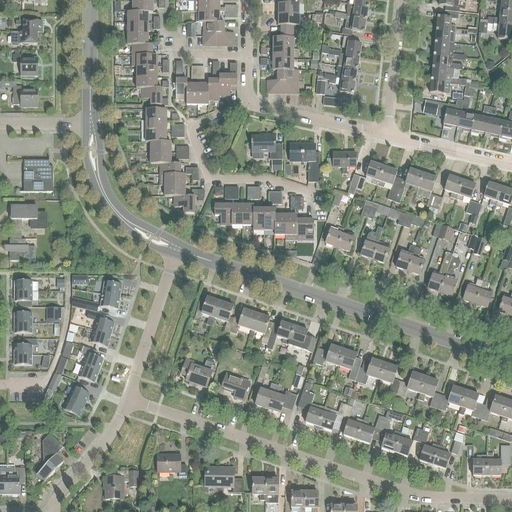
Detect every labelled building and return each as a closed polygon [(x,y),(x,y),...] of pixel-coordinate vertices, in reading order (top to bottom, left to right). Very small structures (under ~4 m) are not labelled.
[(278,5),(278,15),(298,16),(298,5),(300,5),(300,0),(285,0),(286,5),(278,5)] [(355,0),(354,6),(368,9),(369,0),(355,0)] [(458,0),(439,0),(438,6),(445,7),(444,12),(458,13),(459,9),(457,9),(458,0)] [(511,0),(501,0),(500,12),(511,13),(511,0)] [(219,2),(214,2),(194,2),(194,13),(196,13),(198,13),(219,13),(225,13),(225,9),(219,9),(219,2)] [(153,3),(132,3),(132,14),(148,14),(153,14),(153,3)] [(366,21),(368,9),(354,6),(347,5),(346,11),(348,11),(348,15),(347,15),(347,18),(352,19),(366,21)] [(511,13),(500,12),(500,20),(494,19),(494,25),(511,27),(511,13)] [(203,24),(219,24),(219,13),(198,13),(196,13),(196,24),(198,24),(203,24)] [(148,14),(132,14),(128,14),(128,25),(147,25),(148,14)] [(341,35),(351,37),(352,32),(363,34),(366,21),(352,19),(347,18),(347,15),(341,14),(340,19),(346,20),(344,29),(342,29),(341,35)] [(436,31),(449,33),(455,33),(455,35),(461,36),(461,31),(456,31),(456,28),(450,28),(451,20),(458,21),(458,16),(444,14),(444,19),(437,18),(436,31)] [(298,27),(298,16),(278,15),(278,26),(281,26),(281,33),(295,33),(295,27),(298,27)] [(42,21),(15,21),(15,26),(22,26),(23,33),(37,33),(42,33),(42,21)] [(224,24),(219,24),(203,24),(203,34),(209,34),(216,34),(221,34),(224,34),(224,24)] [(480,24),(479,34),(486,34),(487,31),(487,25),(480,24)] [(147,25),(128,25),(128,36),(147,36),(147,25)] [(187,25),(187,38),(195,38),(195,25),(187,25)] [(511,27),(494,25),(493,32),(498,32),(497,40),(511,41),(511,27)] [(448,44),(454,45),(455,35),(455,33),(449,33),(436,31),(434,43),(448,44)] [(23,33),(10,33),(10,45),(12,47),(18,47),(18,45),(37,45),(37,33),(23,33)] [(273,39),(273,50),(292,50),(292,39),(295,39),(295,33),(281,33),(280,39),(273,39)] [(147,36),(128,36),(127,47),(132,47),(147,47),(147,36)] [(346,56),(359,58),(361,46),(354,44),(354,39),(343,37),(341,48),(347,49),(346,56)] [(433,56),(453,58),(452,60),(458,61),(459,55),(453,54),(454,45),(448,44),(434,43),(433,56)] [(328,47),(322,46),(321,54),(334,57),(334,52),(329,51),(328,47)] [(152,47),(147,47),(132,47),(132,57),(152,57),(152,47)] [(273,50),(273,61),(292,61),(292,50),(273,50)] [(339,58),(337,67),(357,71),(359,58),(346,56),(340,55),(340,53),(334,52),(334,57),(339,58)] [(21,59),(21,56),(13,56),(13,64),(21,64),(21,77),(37,77),(37,59),(21,59)] [(452,65),(452,60),(453,58),(433,56),(432,68),(453,70),(462,71),(463,66),(452,65)] [(136,68),(157,69),(157,57),(152,57),(132,57),(132,68),(136,68)] [(272,72),(277,72),(292,72),(292,61),(273,61),(272,72)] [(337,72),(336,77),(335,80),(355,84),(357,71),(337,67),(336,67),(335,72),(337,72)] [(157,69),(136,68),(136,79),(157,79),(157,69)] [(452,79),(453,70),(432,68),(430,81),(450,83),(449,85),(456,86),(456,79),(452,79)] [(292,72),(277,72),(277,82),(279,82),(285,82),(291,82),(297,82),(297,72),(292,72)] [(355,84),(335,80),(336,77),(330,76),(330,79),(329,81),(328,84),(340,86),(339,94),(353,96),(355,84)] [(219,81),(218,97),(229,97),(229,88),(236,88),(236,77),(219,77),(219,81)] [(157,79),(136,79),(136,90),(141,90),(157,90),(157,79)] [(186,101),(187,86),(187,81),(176,81),(175,101),(186,101)] [(208,81),(208,86),(208,102),(218,102),(218,97),(219,81),(208,81)] [(443,94),(448,95),(449,85),(450,83),(430,81),(429,94),(442,95),(443,94)] [(317,82),(315,95),(323,96),(325,83),(317,82)] [(197,107),(197,86),(187,86),(186,101),(186,106),(197,107)] [(197,86),(197,107),(208,107),(208,102),(208,86),(197,86)] [(13,106),(21,106),(21,108),(37,108),(37,90),(21,90),(21,88),(20,88),(14,88),(13,88),(13,106)] [(162,90),(157,90),(141,90),(141,101),(151,101),(151,107),(167,107),(168,101),(162,101),(162,90)] [(474,117),(466,115),(469,101),(463,100),(462,103),(460,114),(457,130),(463,131),(463,132),(470,134),(474,117)] [(451,130),(451,128),(457,130),(460,114),(462,103),(456,101),(454,113),(446,111),(444,118),(442,128),(451,130)] [(439,104),(438,106),(425,104),(423,113),(444,118),(446,111),(447,106),(439,104)] [(146,111),(146,122),(166,122),(166,111),(146,111)] [(508,124),(502,123),(499,140),(507,142),(507,140),(511,142),(511,141),(511,113),(510,113),(508,124)] [(485,135),(488,120),(474,117),(470,134),(478,136),(479,134),(485,135)] [(499,140),(502,123),(488,120),(485,135),(491,137),(490,138),(499,140)] [(146,122),(146,133),(166,133),(166,122),(146,122)] [(150,144),(150,143),(166,144),(166,143),(166,133),(146,133),(146,144),(150,144)] [(262,160),(262,153),(270,153),(270,161),(282,161),(281,146),(275,146),(274,136),(265,136),(265,138),(251,138),(252,153),(252,160),(262,160)] [(150,143),(150,144),(150,154),(171,154),(171,143),(166,143),(166,144),(150,143)] [(320,183),(320,176),(320,154),(312,154),(312,144),(292,144),(292,164),(308,164),(309,169),(307,169),(308,176),(308,184),(320,183)] [(356,153),(333,154),(333,159),(333,168),(333,169),(342,169),(342,175),(347,175),(347,169),(356,168),(356,153)] [(160,165),(171,165),(171,154),(150,154),(150,165),(160,165)] [(53,196),(53,168),(53,170),(49,170),(49,158),(49,161),(24,161),(24,193),(20,193),(53,193),(53,196)] [(272,172),(282,172),(282,162),(272,162),(272,172)] [(378,187),(381,177),(384,168),(370,163),(365,178),(373,181),(371,185),(378,187)] [(160,176),(185,176),(185,173),(180,173),(180,165),(171,165),(160,165),(160,176)] [(384,168),(381,177),(378,187),(383,188),(384,184),(391,187),(387,200),(393,202),(400,179),(395,178),(395,176),(397,172),(384,168)] [(406,182),(400,179),(393,202),(399,204),(404,189),(411,191),(417,193),(422,176),(423,174),(410,170),(407,176),(406,182)] [(422,176),(417,193),(417,195),(428,199),(426,207),(432,209),(436,197),(430,195),(436,179),(429,176),(423,174),(422,176)] [(164,187),(185,187),(185,176),(160,176),(160,187),(164,187)] [(354,176),(353,176),(347,195),(353,196),(355,189),(356,189),(360,178),(354,176)] [(450,198),(456,200),(462,181),(449,177),(444,191),(451,194),(450,198)] [(365,180),(360,178),(356,189),(361,191),(365,180)] [(475,185),(462,181),(456,200),(461,202),(463,198),(470,200),(475,185)] [(495,207),(501,188),(488,184),(484,198),(491,201),(490,205),(495,207)] [(185,198),(185,197),(185,187),(164,187),(164,198),(174,198),(185,198)] [(511,198),(511,191),(501,188),(495,207),(501,209),(502,204),(510,207),(511,198)] [(337,208),(342,196),(336,194),(332,206),(337,208)] [(185,198),(174,198),(174,209),(183,209),(183,215),(194,215),(194,198),(192,198),(185,197),(185,198)] [(436,197),(432,209),(438,211),(442,199),(436,197)] [(367,218),(372,204),(366,202),(361,216),(367,218)] [(472,216),(475,204),(469,202),(465,214),(472,216)] [(377,206),(372,204),(367,218),(372,220),(375,213),(377,206)] [(482,206),(475,204),(472,216),(478,218),(482,206)] [(37,216),(37,208),(20,207),(20,205),(9,205),(9,231),(21,231),(21,221),(32,221),(32,228),(45,229),(45,216),(47,216),(37,216)] [(231,225),(231,205),(214,205),(214,216),(220,216),(220,225),(231,225)] [(231,225),(242,226),(242,206),(231,205),(231,225)] [(242,226),(252,226),(253,210),(253,206),(242,206),(242,226)] [(375,211),(375,213),(381,215),(384,208),(383,208),(377,206),(375,211)] [(507,228),(511,214),(511,209),(508,208),(502,227),(507,228)] [(264,210),(253,210),(252,226),(252,231),(264,231),(264,210)] [(264,231),(273,231),(275,215),(275,211),(264,210),(264,231)] [(396,225),(403,228),(407,215),(401,213),(396,225)] [(273,236),(285,236),(285,215),(275,215),(273,231),(273,236)] [(284,240),(296,241),(296,220),(296,216),(285,215),(285,236),(284,240)] [(421,229),(423,221),(407,215),(403,228),(408,229),(409,225),(421,229)] [(472,216),(470,224),(476,225),(478,218),(472,216)] [(313,220),(296,220),(296,241),(312,241),(313,220)] [(467,226),(460,224),(458,231),(465,233),(467,226)] [(438,239),(442,227),(436,225),(432,237),(438,239)] [(454,231),(442,227),(438,239),(450,243),(454,231)] [(325,245),(337,249),(342,235),(343,230),(338,228),(337,231),(331,228),(325,245)] [(360,256),(372,260),(378,242),(379,240),(382,229),(377,228),(375,234),(373,234),(371,233),(368,235),(367,236),(366,240),(360,256)] [(342,235),(337,249),(349,253),(354,236),(347,234),(347,237),(342,235)] [(467,249),(473,251),(477,239),(471,237),(467,249)] [(477,239),(473,251),(472,255),(480,258),(486,242),(477,239)] [(9,240),(9,248),(5,248),(5,253),(9,253),(9,262),(35,262),(35,248),(25,248),(25,240),(9,240)] [(378,242),(372,260),(384,264),(389,248),(383,246),(384,244),(378,242)] [(407,272),(412,259),(415,248),(410,246),(407,254),(401,252),(396,269),(407,272)] [(415,248),(412,259),(407,272),(419,276),(424,260),(418,258),(421,250),(415,248)] [(511,255),(511,251),(511,250),(506,248),(502,260),(508,262),(511,255)] [(296,260),(296,252),(285,252),(285,257),(296,260)] [(428,289),(440,293),(452,258),(453,256),(446,253),(438,275),(433,273),(428,289)] [(452,258),(440,293),(451,297),(456,281),(450,279),(452,272),(458,270),(460,262),(457,260),(452,258)] [(72,278),(72,286),(82,286),(82,278),(72,278)] [(463,301),(475,305),(482,282),(477,280),(474,287),(469,285),(463,301)] [(14,293),(32,293),(32,283),(14,282),(14,293)] [(482,282),(475,305),(486,309),(492,292),(486,290),(488,284),(482,282)] [(102,295),(120,298),(122,286),(104,283),(102,295)] [(32,303),(32,293),(14,293),(14,303),(18,303),(18,308),(32,309),(32,303)] [(510,316),(511,310),(511,294),(510,298),(504,296),(499,312),(510,316)] [(120,298),(102,295),(100,308),(118,311),(120,298)] [(206,298),(205,301),(199,299),(197,307),(193,321),(199,323),(202,314),(210,317),(207,325),(212,327),(215,319),(220,303),(206,298)] [(82,302),(80,309),(97,313),(99,305),(82,302)] [(224,331),(230,334),(235,320),(229,318),(233,307),(220,303),(215,319),(227,323),(224,331)] [(240,321),(235,320),(230,334),(236,336),(239,327),(251,331),(257,315),(244,310),(240,321)] [(88,312),(87,318),(95,320),(97,314),(88,312)] [(14,325),(32,325),(32,314),(14,314),(14,325)] [(49,314),(49,323),(60,323),(61,315),(49,314)] [(270,319),(257,315),(251,331),(249,339),(253,341),(256,332),(264,335),(261,344),(267,346),(270,337),(274,324),(269,322),(270,319)] [(94,332),(111,337),(114,324),(97,320),(94,332)] [(283,345),(288,346),(294,327),(282,323),(281,326),(274,324),(270,337),(267,346),(266,349),(271,351),(276,339),(277,338),(284,340),(283,345)] [(32,325),(14,325),(14,335),(32,335),(32,325)] [(308,332),(294,327),(288,346),(311,354),(316,341),(306,338),(308,332)] [(94,332),(90,344),(107,349),(111,337),(94,332)] [(14,346),(14,356),(32,356),(32,341),(23,341),(23,346),(14,346)] [(338,367),(343,350),(331,346),(329,354),(317,350),(312,364),(322,367),(324,362),(338,367)] [(82,366),(99,372),(103,361),(92,357),(94,351),(83,347),(80,353),(86,356),(82,366)] [(62,356),(62,357),(69,359),(71,353),(64,350),(64,351),(62,356)] [(354,382),(359,368),(361,361),(355,358),(356,355),(343,350),(338,367),(350,371),(347,380),(354,382)] [(14,367),(32,367),(32,356),(14,356),(14,367)] [(379,381),(384,364),(372,360),(371,364),(364,361),(357,382),(363,385),(366,376),(379,381)] [(205,391),(206,389),(212,373),(210,373),(212,366),(213,365),(212,364),(206,362),(203,370),(192,366),(193,364),(186,361),(181,375),(181,377),(186,379),(187,380),(185,384),(195,388),(205,391)] [(397,369),(384,364),(379,381),(391,385),(389,393),(395,396),(400,382),(393,380),(397,369)] [(82,366),(78,378),(94,384),(99,372),(82,366)] [(264,379),(268,368),(262,366),(259,378),(264,379)] [(58,367),(55,375),(61,377),(64,369),(58,367)] [(295,376),(301,378),(304,369),(299,367),(295,376)] [(420,394),(425,378),(413,374),(409,385),(402,383),(397,396),(404,399),(407,390),(420,394)] [(55,375),(52,382),(57,385),(60,377),(55,375)] [(243,402),(249,383),(226,375),(222,388),(235,393),(234,398),(243,402)] [(437,382),(425,378),(420,394),(417,400),(423,402),(425,396),(432,399),(429,407),(436,409),(440,396),(434,393),(437,382)] [(255,406),(268,410),(276,386),(272,385),(269,392),(261,390),(255,406)] [(280,387),(276,386),(268,410),(280,414),(282,407),(292,411),(291,412),(292,412),(297,397),(290,395),(286,393),(285,399),(277,396),(280,387)] [(448,404),(460,408),(466,392),(453,387),(449,399),(443,397),(438,410),(445,412),(448,404)] [(89,395),(74,388),(68,399),(84,407),(89,395)] [(353,391),(345,388),(343,395),(350,398),(353,391)] [(48,390),(45,396),(50,399),(53,392),(48,390)] [(478,396),(466,392),(460,408),(458,415),(463,417),(466,410),(473,413),(471,417),(477,419),(482,406),(476,404),(478,396)] [(315,395),(309,393),(308,396),(302,393),(300,400),(306,403),(305,404),(311,406),(315,395)] [(490,414),(502,418),(508,402),(495,397),(494,401),(488,399),(480,420),(487,422),(490,414)] [(63,411),(79,418),(84,407),(68,399),(63,411)] [(391,404),(385,401),(383,408),(389,410),(391,404)] [(511,403),(508,402),(502,418),(500,422),(506,424),(507,420),(511,421),(511,403)] [(343,418),(347,406),(341,404),(337,416),(343,418)] [(347,406),(343,418),(349,420),(353,408),(347,406)] [(306,423),(318,427),(325,409),(319,407),(318,411),(311,409),(306,423)] [(325,409),(318,427),(331,432),(336,418),(329,415),(330,411),(325,409)] [(387,412),(384,419),(380,431),(386,433),(391,421),(390,421),(392,413),(387,412)] [(380,431),(384,419),(379,417),(375,429),(380,431)] [(343,436),(357,440),(363,422),(357,420),(356,424),(348,421),(343,436)] [(363,422),(357,440),(369,444),(374,430),(367,428),(368,423),(363,422)] [(466,429),(459,427),(457,433),(464,435),(466,429)] [(419,443),(422,432),(417,430),(413,441),(419,443)] [(422,432),(419,443),(424,445),(428,434),(422,432)] [(382,449),(394,453),(401,435),(395,433),(394,437),(387,434),(382,449)] [(498,433),(496,439),(510,444),(511,437),(498,433)] [(45,482),(64,462),(63,462),(56,455),(63,448),(49,435),(44,441),(45,441),(43,443),(44,467),(37,474),(38,474),(45,481),(45,482)] [(401,435),(394,453),(407,458),(412,443),(405,441),(406,436),(401,435)] [(456,456),(460,444),(454,443),(451,455),(456,456)] [(419,461),(432,466),(439,447),(433,445),(432,450),(424,447),(419,461)] [(439,447),(432,466),(445,470),(450,456),(443,453),(444,449),(439,447)] [(487,457),(487,477),(500,477),(500,467),(511,467),(511,447),(500,447),(500,462),(493,462),(493,457),(487,457)] [(179,456),(158,456),(158,474),(178,474),(179,479),(185,479),(185,466),(179,466),(179,456)] [(487,477),(487,457),(481,457),(481,461),(473,461),(473,477),(487,477)] [(14,467),(7,467),(7,496),(19,496),(18,496),(18,484),(25,484),(25,469),(14,469),(14,467)] [(234,469),(205,469),(204,487),(229,488),(228,493),(243,493),(243,480),(234,480),(234,469)] [(105,486),(106,500),(123,500),(122,484),(129,484),(129,489),(137,488),(137,473),(129,473),(129,472),(117,472),(117,479),(103,479),(103,486),(105,486)] [(265,501),(265,496),(265,480),(252,480),(252,495),(260,495),(260,501),(265,501)] [(278,480),(265,480),(265,496),(265,501),(265,504),(278,504),(278,501),(278,480)] [(304,509),(304,493),(291,492),(291,511),(304,511),(304,509)] [(304,509),(312,509),(311,511),(316,511),(317,493),(304,493),(304,509)]
